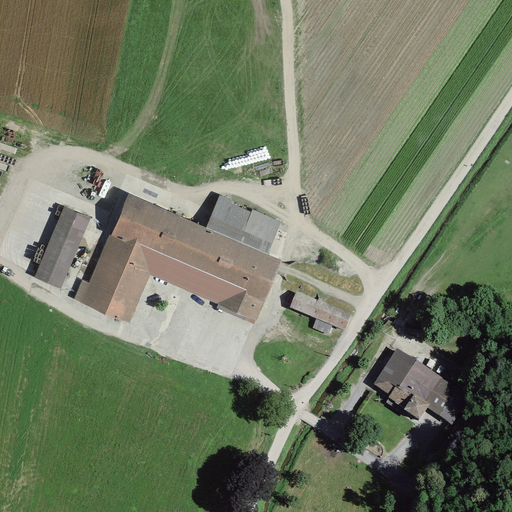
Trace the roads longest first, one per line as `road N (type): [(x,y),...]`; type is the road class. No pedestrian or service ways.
road 1 (track): [(0,230),(26,168),(62,149),(197,196),(230,189),(295,213)]
road 2 (track): [(0,266),(115,331),(256,379)]
road 3 (track): [(245,511),(295,410),(382,284)]
road 4 (track): [(382,284),(511,96)]
road 5 (track): [(283,0),(295,213)]
road 6 (track): [(344,344),(270,332),(251,343),(256,379),(319,424)]
road 7 (unknown): [(295,213),(270,332)]
